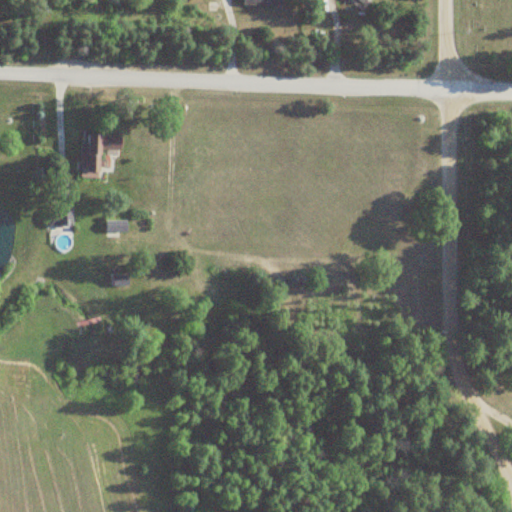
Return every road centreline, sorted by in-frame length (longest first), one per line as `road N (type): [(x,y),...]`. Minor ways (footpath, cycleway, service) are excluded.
road 1 (residential): [(511,91),(0,75)]
road 2 (residential): [(443,0),(447,319),(471,409),(511,475)]
